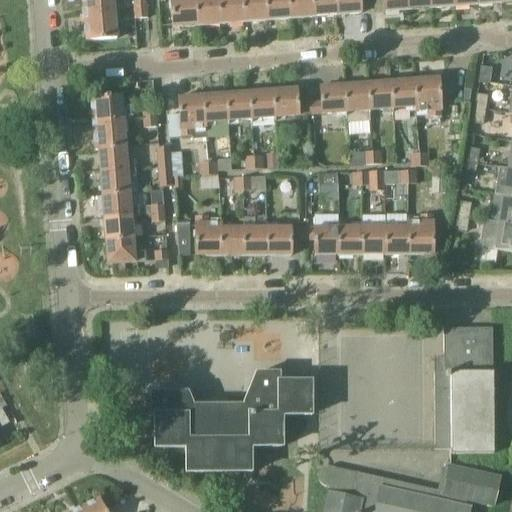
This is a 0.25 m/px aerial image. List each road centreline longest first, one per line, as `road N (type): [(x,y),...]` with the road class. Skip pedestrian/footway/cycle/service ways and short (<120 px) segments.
road 1 (residential): [(49,68),(327,55),(351,44),(484,34),(511,40)]
road 2 (residential): [(68,297),(511,294)]
road 3 (residential): [(68,297),(49,68)]
road 4 (residential): [(78,458),(68,297)]
